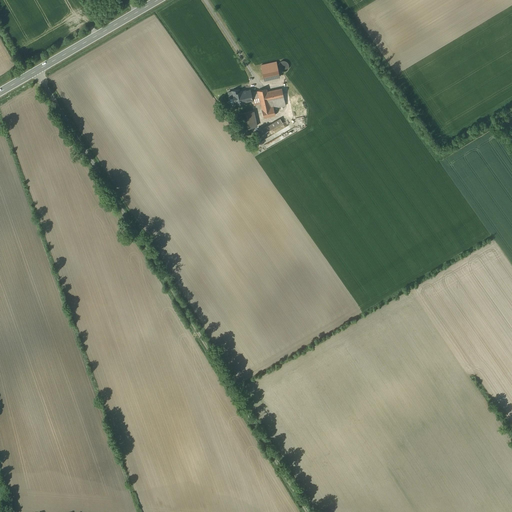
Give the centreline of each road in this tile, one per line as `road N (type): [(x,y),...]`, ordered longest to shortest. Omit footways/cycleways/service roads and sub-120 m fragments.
road 1 (track): [(305,511),(37,70)]
road 2 (secondary): [(0,91),(158,0)]
